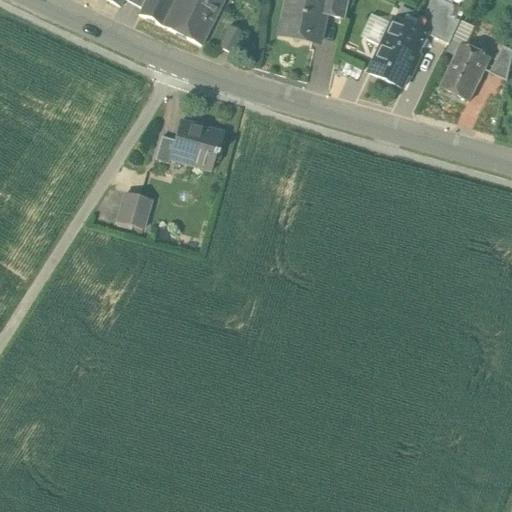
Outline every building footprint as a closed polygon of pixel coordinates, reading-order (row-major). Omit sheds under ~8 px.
[(102,0),(119,9),(123,1),(123,0),(102,0)] [(145,0),(123,0),(123,1),(141,11),(145,0)] [(145,0),(141,11),(138,17),(160,28),(171,7),(174,0),(145,0)] [(224,0),(174,0),(171,7),(211,27),(224,0)] [(321,2),(309,0),(288,0),(281,37),(320,45),(326,17),(329,4),(321,2)] [(349,0),(321,0),(321,2),(329,4),(326,17),(345,21),(349,0)] [(454,7),(440,0),(431,0),(429,7),(449,16),(454,7)] [(211,27),(171,7),(160,28),(201,48),(211,27)] [(449,16),(429,7),(418,31),(449,45),(460,21),(449,16)] [(465,11),(454,7),(449,16),(460,21),(465,11)] [(416,17),(401,9),(393,25),(409,32),(416,17)] [(462,24),(448,53),(456,57),(462,46),(470,28),(462,24)] [(409,32),(393,25),(386,40),(402,48),(409,32)] [(229,29),(218,50),(230,57),(242,35),(229,29)] [(402,48),(386,40),(370,74),(402,90),(413,68),(414,68),(420,56),(402,48)] [(462,46),(456,57),(441,90),(469,104),(490,59),(462,46)] [(511,52),(503,48),(489,75),(506,83),(511,57),(511,52)] [(222,136),(179,124),(173,142),(167,161),(169,162),(210,173),(214,158),(216,158),(222,136)] [(173,142),(161,139),(154,162),(168,166),(169,162),(167,161),(173,142)] [(150,202),(124,195),(116,224),(142,232),(150,202)]
